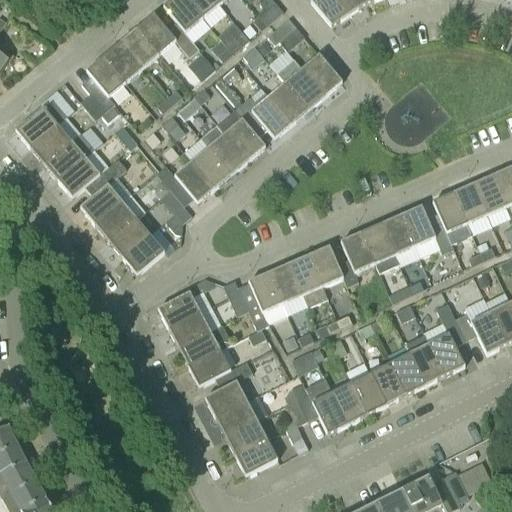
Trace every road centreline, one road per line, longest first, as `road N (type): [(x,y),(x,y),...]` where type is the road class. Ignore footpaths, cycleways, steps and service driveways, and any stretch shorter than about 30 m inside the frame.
road 1 (residential): [(202,261),(240,269),(511,149)]
road 2 (residential): [(336,55),(363,91),(207,230),(202,261)]
road 3 (residential): [(264,511),(511,389)]
road 4 (residential): [(213,511),(103,319)]
road 5 (residential): [(511,22),(454,7),(419,12),(336,55)]
road 6 (residential): [(18,378),(2,293),(1,199)]
road 7 (residential): [(137,0),(0,113)]
road 8 (residential): [(103,319),(1,199)]
road 9 (residential): [(91,511),(18,378)]
